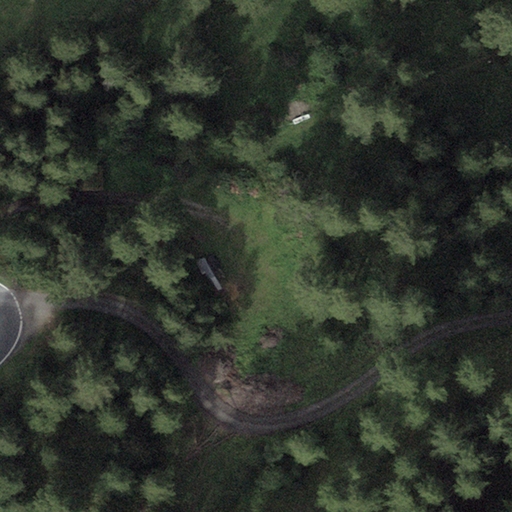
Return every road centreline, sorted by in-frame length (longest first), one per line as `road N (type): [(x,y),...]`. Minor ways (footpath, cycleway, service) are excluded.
road 1 (track): [(6,317),(110,302),(143,312),(205,397),(233,419),(266,421),(292,414),(433,327),(511,307)]
road 2 (track): [(511,17),(0,258)]
